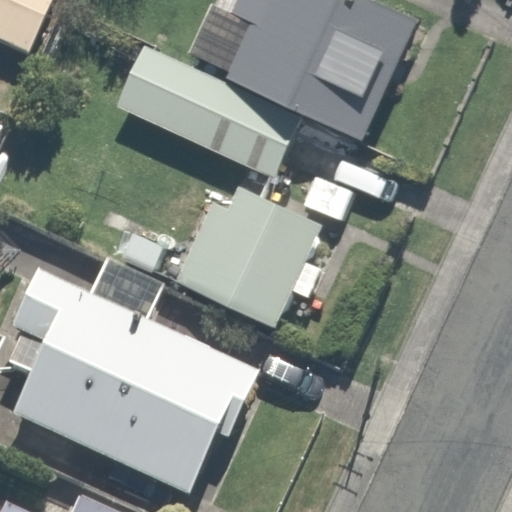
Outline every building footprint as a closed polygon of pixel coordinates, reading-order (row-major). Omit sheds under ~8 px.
[(0,0),(0,55),(23,67),(55,0),(0,0)] [(152,48),(124,106),(276,179),(302,125),(362,154),(432,10),(411,0),(241,0),(235,12),(212,1),(182,62),(152,48)] [(0,151),(10,130),(0,125),(0,151)] [(288,345),(340,235),(231,184),(179,293),(288,345)] [(37,353),(4,422),(186,511),(254,371),(149,320),(162,294),(105,266),(91,296),(40,271),(7,338),(37,353)] [(116,511),(77,495),(70,511),(14,511),(10,510),(9,511),(116,511)]
